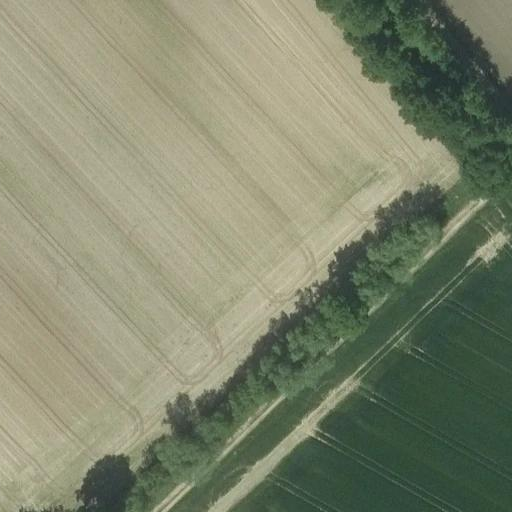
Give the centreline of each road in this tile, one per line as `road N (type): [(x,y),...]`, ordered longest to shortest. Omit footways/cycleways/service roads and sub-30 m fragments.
road 1 (track): [(511,171),(151,511)]
road 2 (track): [(511,127),(404,0)]
